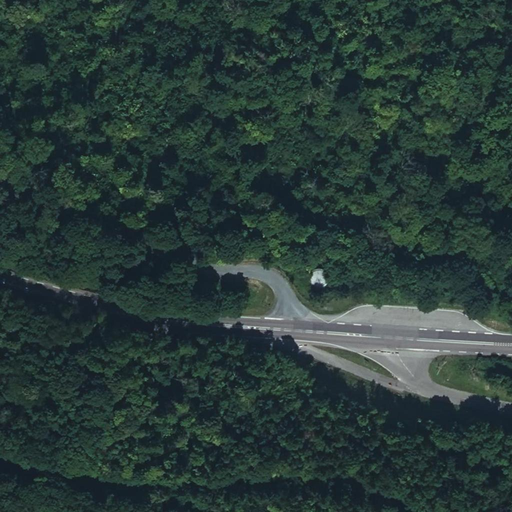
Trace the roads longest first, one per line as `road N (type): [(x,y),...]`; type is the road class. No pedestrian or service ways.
road 1 (tertiary): [(0,177),(172,256),(268,277),(288,298),(293,330)]
road 2 (secondary): [(0,280),(158,320),(293,330)]
road 3 (tertiary): [(396,338),(399,359),(428,389),(511,409)]
